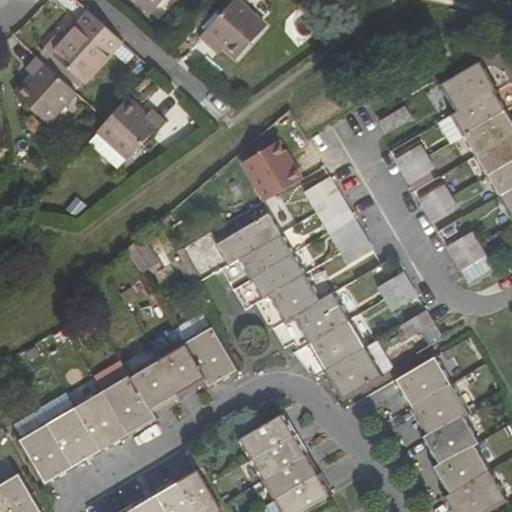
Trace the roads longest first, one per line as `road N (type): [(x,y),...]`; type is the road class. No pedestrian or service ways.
road 1 (residential): [(384,511),(301,377),(260,378),(60,496),(62,511)]
road 2 (residential): [(511,296),(473,306),(455,298),(353,125)]
road 3 (residential): [(202,96),(93,0)]
